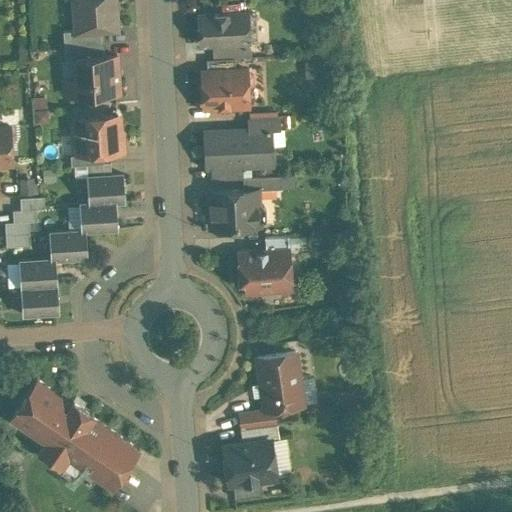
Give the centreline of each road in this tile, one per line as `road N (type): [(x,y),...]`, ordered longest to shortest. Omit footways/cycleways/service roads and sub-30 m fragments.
road 1 (residential): [(157,0),(169,290)]
road 2 (track): [(511,480),(259,511)]
road 3 (residential): [(177,379),(214,358),(220,334),(201,298),(169,290)]
road 4 (residential): [(177,379),(187,511)]
road 5 (residential): [(132,331),(0,339)]
